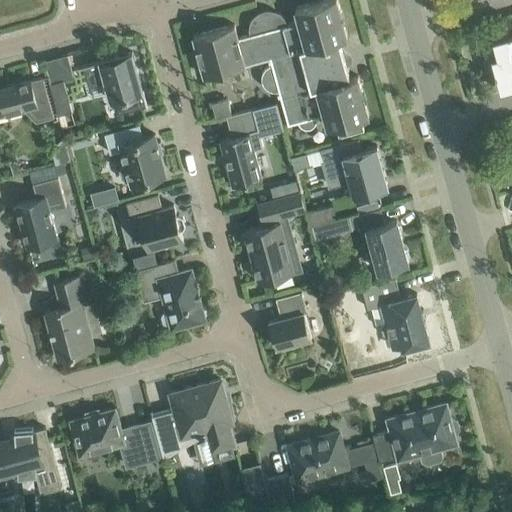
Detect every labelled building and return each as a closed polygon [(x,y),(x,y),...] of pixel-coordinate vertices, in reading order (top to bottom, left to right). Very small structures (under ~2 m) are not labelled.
[(320,0),(296,7),(299,20),(307,46),(300,48),(311,89),(318,87),(325,113),(328,126),(336,124),(339,136),(364,129),(361,118),(369,115),(358,75),(351,77),(340,38),(348,36),(337,0),(320,0)] [(307,46),(299,20),(287,23),(286,20),(285,18),(284,16),(282,14),(280,12),(278,13),(277,15),(276,16),(272,18),(260,21),(259,21),(255,21),(253,20),(251,20),(250,22),(250,25),(250,28),(250,30),(250,33),(238,36),(235,23),(194,34),(205,75),(271,57),(272,63),(268,65),(264,68),(262,73),(262,78),(263,82),(266,86),(270,89),(275,90),(279,90),(288,123),(298,120),(300,124),(303,126),(306,127),(310,127),(314,126),(316,123),(317,119),(317,115),(325,113),(318,87),(311,89),(300,48),(307,46)] [(511,33),(487,40),(501,90),(507,89),(511,87),(511,33)] [(133,51),(82,65),(82,66),(84,65),(90,85),(106,81),(111,99),(116,98),(119,112),(146,104),(147,107),(148,106),(133,51)] [(48,74),(58,113),(72,110),(64,78),(51,81),(49,74),(48,74)] [(43,75),(0,87),(0,113),(26,106),(37,117),(52,113),(53,116),(54,116),(43,75)] [(212,101),(216,117),(232,113),(228,97),(212,101)] [(232,136),(221,139),(233,184),(262,177),(255,148),(264,146),(261,134),(284,128),(277,101),(227,114),(232,136)] [(122,149),(126,163),(122,164),(121,166),(120,170),(122,177),(125,179),(128,180),(130,179),(131,183),(166,173),(160,153),(164,152),(161,140),(157,141),(155,133),(143,136),(140,123),(105,132),(110,152),(122,149)] [(363,148),(360,137),(321,147),(331,183),(350,178),(355,195),(388,186),(377,144),(363,148)] [(307,151),(292,155),(295,168),(311,164),(307,151)] [(37,197),(16,203),(28,244),(35,242),(39,245),(48,243),(50,238),(58,236),(50,209),(66,204),(58,175),(33,182),(37,197)] [(115,187),(90,194),(93,207),(119,201),(115,187)] [(301,190),(258,202),(263,220),(306,208),(301,190)] [(159,192),(127,201),(131,215),(127,216),(129,226),(137,231),(144,229),(149,248),(184,238),(181,228),(183,228),(185,224),(183,216),(179,213),(177,214),(174,204),(163,207),(159,192)] [(306,210),(310,225),(338,217),(334,202),(306,210)] [(408,260),(397,219),(385,223),(381,208),(357,214),(360,225),(361,230),(368,228),(379,268),(408,260)] [(357,214),(351,216),(354,226),(360,225),(357,214)] [(280,221),(245,230),(259,280),(294,270),(280,221)] [(164,295),(167,309),(164,310),(162,315),(164,321),(168,324),(171,324),(172,327),(205,318),(192,268),(179,272),(175,258),(135,269),(144,300),(164,295)] [(81,274),(55,281),(62,306),(45,310),(58,358),(95,348),(95,347),(89,349),(77,303),(88,300),(81,274)] [(396,276),(362,285),(368,307),(382,303),(387,321),(384,322),(382,326),(384,333),(388,335),(391,335),(394,346),(404,343),(404,346),(430,339),(417,292),(402,296),(396,276)] [(302,291),(278,298),(283,316),(270,319),(277,346),(283,344),(284,347),(297,344),(297,341),(312,336),(305,311),(307,311),(302,291)] [(333,296),(337,311),(349,307),(345,293),(333,296)] [(174,403),(151,410),(164,457),(165,456),(186,443),(185,439),(200,435),(201,438),(210,435),(209,433),(216,431),(221,447),(236,443),(230,421),(233,420),(221,378),(171,392),(174,403)] [(373,433),(376,444),(380,460),(398,455),(399,457),(421,452),(423,460),(427,462),(440,459),(443,455),(440,446),(458,442),(455,432),(457,432),(460,427),(458,419),(453,416),(451,417),(447,401),(388,417),(391,428),(373,433)] [(127,464),(156,456),(158,465),(164,463),(152,420),(121,428),(116,407),(71,419),(80,454),(121,442),(127,464)] [(0,473),(18,468),(19,477),(37,475),(41,491),(62,486),(45,426),(33,429),(33,428),(15,429),(15,434),(0,438),(0,473)] [(330,470),(349,465),(356,463),(353,450),(345,453),(339,430),(288,444),(298,478),(316,473),(317,476),(319,477),(330,474),(331,472),(330,470)] [(288,472),(265,478),(272,501),(296,499),(288,472)]
